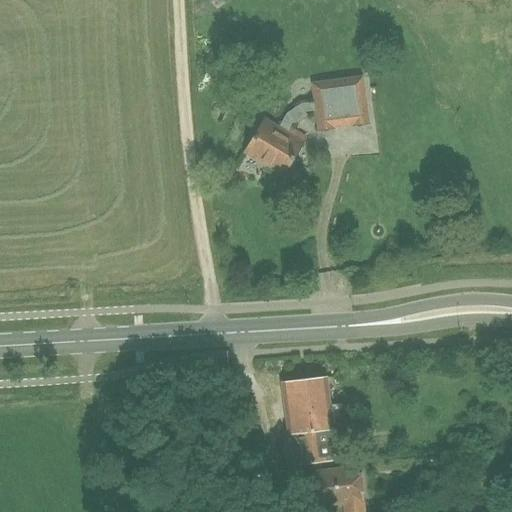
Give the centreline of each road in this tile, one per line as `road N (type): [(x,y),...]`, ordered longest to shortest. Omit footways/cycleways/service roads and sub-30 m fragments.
road 1 (track): [(177,0),(188,149),(214,309)]
road 2 (primary): [(0,350),(231,334)]
road 3 (primary): [(511,304),(431,309),(341,330)]
road 4 (primary): [(341,330),(511,323)]
road 5 (unclassified): [(303,511),(276,468),(249,383),(248,353)]
